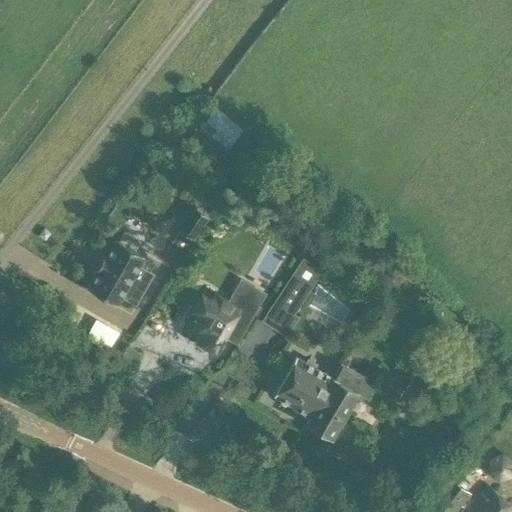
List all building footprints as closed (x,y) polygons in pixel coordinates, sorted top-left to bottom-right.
[(195,121),(194,125),(194,128),(195,131),(195,134),(197,137),(198,140),(199,140),(200,139),(202,141),(204,139),(223,155),(243,130),(208,102),(197,118),(195,121)] [(194,206),(178,229),(193,238),(208,215),(194,206)] [(45,239),(50,232),(44,227),(39,235),(45,239)] [(139,240),(124,232),(119,241),(116,239),(107,256),(104,254),(95,270),(98,271),(88,288),(117,304),(122,295),(135,303),(153,273),(139,265),(145,255),(134,249),(139,240)] [(275,302),(293,314),(294,313),(291,311),(311,287),(321,272),(303,258),(275,302)] [(217,297),(206,290),(197,302),(199,304),(187,319),(202,331),(199,334),(214,345),(224,331),(236,340),(259,309),(247,299),(242,306),(220,291),(217,297)] [(274,395),(310,415),(318,401),(320,402),(332,377),(314,367),(316,364),(308,359),(306,362),(296,357),(274,395)] [(341,362),(332,377),(320,402),(318,401),(310,415),(306,422),(332,436),(357,392),(366,397),(375,382),(341,362)] [(416,408),(434,381),(416,369),(399,397),(416,408)] [(490,473),(500,481),(511,475),(511,460),(504,455),(492,460),(490,473)] [(453,480),(427,511),(511,511),(511,504),(486,485),(467,509),(462,505),(471,493),(453,480)]
